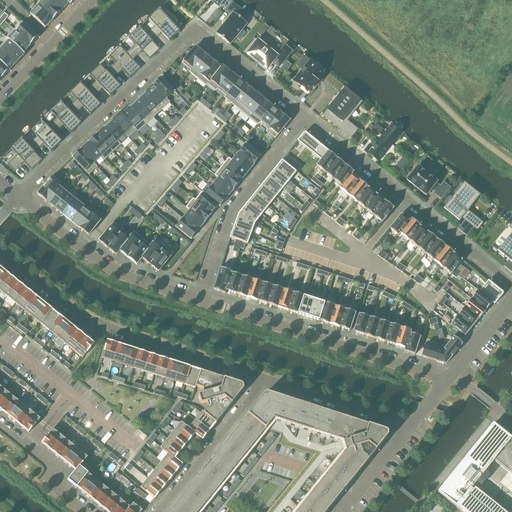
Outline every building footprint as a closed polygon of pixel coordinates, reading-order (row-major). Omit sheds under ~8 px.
[(40,0),(36,5),(38,6),(53,20),(61,12),(48,0),(40,0)] [(65,0),(48,0),(61,12),(68,3),(69,3),(65,0)] [(223,25),(216,33),(231,45),(248,24),(240,18),(245,12),(233,3),(226,11),(231,15),(227,20),(226,19),(222,24),(223,25)] [(38,6),(30,15),(45,29),(53,20),(38,6)] [(159,9),(148,19),(155,26),(146,35),(152,42),(161,33),(169,41),(179,31),(159,9)] [(21,21),(14,30),(30,45),(38,37),(21,21)] [(265,25),(257,34),(261,37),(268,27),(265,25)] [(160,50),(152,42),(146,35),(139,28),(129,38),(135,45),(126,53),(133,60),(142,52),(149,60),(160,50)] [(14,30),(6,38),(7,39),(23,53),(30,45),(14,30)] [(7,39),(0,47),(17,63),(24,54),(23,53),(7,39)] [(258,42),(248,54),(266,69),(272,61),(279,66),(291,51),(285,46),(276,56),(258,42)] [(120,46),(109,56),(115,63),(106,72),(113,79),(122,70),(129,78),(140,68),(133,60),(126,53),(120,46)] [(0,47),(0,61),(9,70),(17,63),(0,47)] [(195,47),(182,63),(190,70),(189,72),(204,54),(195,47)] [(204,54),(189,72),(197,79),(213,61),(204,54)] [(307,92),(312,85),(314,87),(323,77),(321,75),(324,71),(310,60),(293,81),(307,92)] [(0,61),(0,77),(2,79),(9,70),(0,61)] [(197,79),(206,86),(222,66),(222,65),(220,67),(213,61),(197,79)] [(291,65),(286,61),(281,68),(286,72),(291,65)] [(113,79),(106,72),(100,65),(89,75),(96,82),(87,90),(93,97),(102,89),(110,97),(120,87),(113,79)] [(215,91),(231,73),(222,66),(206,86),(207,85),(215,91)] [(231,73),(215,91),(216,92),(217,90),(225,96),(223,98),(224,98),(239,79),(231,73)] [(174,92),(161,77),(153,85),(169,103),(170,102),(167,99),(174,92)] [(239,79),(224,98),(232,105),(247,86),(239,79)] [(90,115),(101,105),(93,97),(87,90),(80,83),(70,93),(76,100),(67,109),(74,116),(83,107),(90,115)] [(145,93),(162,110),(169,103),(153,85),(145,93)] [(241,112),(256,93),(247,86),(232,105),(241,112)] [(348,122),(344,119),(359,100),(345,89),(323,116),(341,130),(348,122)] [(154,118),(162,110),(145,93),(137,100),(154,118)] [(249,118),(264,100),(256,93),(241,112),(249,118)] [(137,100),(129,107),(146,125),(154,118),(137,100)] [(264,100),(249,118),(257,125),(273,107),(264,100)] [(67,109),(61,102),(50,112),(56,119),(47,127),(54,134),(63,126),(70,134),(81,124),(74,116),(67,109)] [(122,114),(120,113),(138,132),(146,125),(129,107),(122,114)] [(273,107),(257,125),(258,126),(259,124),(267,130),(265,132),(266,132),(281,113),(273,107)] [(120,113),(112,120),(128,138),(136,131),(138,133),(138,132),(120,113)] [(281,113),(266,132),(275,139),(290,120),(281,113)] [(128,138),(112,120),(104,128),(120,145),(121,145),(118,141),(125,135),(128,138)] [(391,124),(367,153),(378,162),(395,141),(397,142),(402,136),(400,135),(401,133),(391,124)] [(372,128),(380,134),(383,130),(376,124),(372,128)] [(51,152),(61,142),(54,134),(47,127),(45,125),(35,135),(37,137),(28,146),(34,153),(43,144),(51,152)] [(96,135),(113,153),(120,145),(104,128),(96,135)] [(320,160),(328,151),(306,134),(305,132),(303,134),(297,142),(320,160)] [(105,160),(113,153),(96,135),(88,143),(105,160)] [(28,146),(21,139),(11,149),(17,156),(8,164),(7,165),(14,172),(15,171),(24,163),(31,171),(42,161),(34,153),(28,146)] [(105,160),(88,143),(80,150),(97,168),(97,167),(94,164),(101,157),(104,160),(105,160)] [(239,153),(254,165),(261,156),(246,144),(239,153)] [(80,150),(72,158),(89,175),(97,168),(80,150)] [(325,173),(336,158),(328,151),(320,160),(316,166),(325,173)] [(247,173),(254,165),(239,153),(232,161),(247,173)] [(232,161),(228,158),(221,167),(240,182),(247,173),(232,161)] [(336,158),(325,173),(333,180),(345,165),(336,158)] [(274,169),(289,181),(296,172),(282,161),(274,169)] [(333,180),(341,186),(342,186),(351,174),(352,175),(354,172),(345,165),(333,180)] [(240,182),(221,167),(214,176),(218,179),(218,178),(233,190),(240,182)] [(441,199),(449,188),(443,183),(440,187),(436,184),(437,182),(418,167),(407,180),(426,196),(431,189),(435,192),(434,193),(441,199)] [(268,178),(282,190),(289,181),(274,169),(268,178)] [(342,186),(341,186),(339,188),(348,196),(360,181),(352,175),(351,174),(342,186)] [(58,186),(59,187),(61,183),(53,176),(49,179),(37,194),(46,201),(58,186)] [(226,199),(233,190),(218,178),(218,179),(211,186),(226,199)] [(261,186),(275,198),(282,190),(268,178),(261,186)] [(368,188),(360,181),(348,196),(357,202),(368,188)] [(58,186),(46,201),(54,208),(66,193),(59,187),(58,186)] [(226,199),(211,186),(205,195),(218,206),(219,207),(226,199)] [(254,195),(269,206),(275,198),(261,186),(254,195)] [(450,196),(444,204),(446,206),(443,209),(459,221),(461,218),(477,231),(483,223),(468,210),(470,208),(465,204),(472,195),(462,186),(452,198),(450,196)] [(377,195),(368,188),(357,202),(365,209),(377,195)] [(211,214),(218,206),(205,195),(202,192),(195,200),(194,201),(211,214)] [(75,200),(74,200),(66,193),(54,208),(63,215),(75,200)] [(247,203),(262,215),(269,206),(254,195),(247,203)] [(385,202),(377,195),(365,209),(374,216),(385,202)] [(83,207),(84,207),(85,205),(76,198),(74,200),(75,200),(63,215),(71,222),(83,207)] [(204,223),(211,214),(194,201),(195,200),(193,199),(185,208),(189,211),(189,210),(204,223)] [(385,202),(374,216),(382,223),(394,209),(385,202)] [(238,214),(255,223),(262,215),(247,203),(238,214)] [(83,207),(71,222),(79,228),(92,213),(84,207),(83,207)] [(183,219),(198,231),(204,223),(189,210),(189,211),(183,219)] [(92,213),(79,228),(88,236),(100,221),(92,213)] [(255,223),(238,214),(233,227),(251,234),(255,223)] [(410,221),(409,221),(401,214),(389,229),(398,236),(400,234),(410,221)] [(198,231),(183,219),(176,228),(191,240),(198,231)] [(411,219),(409,221),(410,221),(400,234),(408,241),(420,226),(411,219)] [(119,233),(120,234),(123,230),(114,222),(98,241),(107,248),(119,233)] [(417,247),(428,233),(420,226),(408,241),(417,247)] [(251,234),(233,227),(230,238),(247,244),(251,234)] [(119,251),(120,251),(127,258),(143,239),(134,232),(127,240),(128,240),(119,251)] [(511,263),(511,232),(497,251),(511,263)] [(119,233),(107,248),(116,255),(120,251),(119,251),(128,240),(127,240),(120,234),(119,233)] [(437,240),(428,233),(417,247),(425,254),(437,240)] [(151,246),(151,245),(143,239),(127,258),(136,265),(141,258),(151,246)] [(141,258),(149,265),(165,246),(156,239),(151,245),(151,246),(141,258)] [(445,247),(437,240),(425,254),(434,261),(445,247)] [(165,246),(149,265),(158,272),(173,253),(165,246)] [(454,253),(445,247),(434,261),(442,268),(454,253)] [(462,260),(454,253),(442,268),(451,275),(462,260)] [(220,268),(215,284),(213,290),(218,292),(225,294),(226,291),(231,273),(232,273),(232,272),(220,268)] [(459,275),(464,279),(469,272),(464,268),(459,275)] [(0,287),(10,276),(1,269),(0,270),(0,287)] [(242,276),(232,273),(231,273),(226,291),(236,294),(242,276)] [(18,283),(10,276),(0,287),(0,291),(7,297),(18,283)] [(236,294),(246,297),(252,280),(242,276),(236,294)] [(262,283),(252,280),(246,297),(257,301),(262,283)] [(494,305),(502,295),(502,296),(504,294),(502,292),(488,281),(479,292),(492,303),(494,305)] [(27,289),(18,283),(7,297),(15,304),(27,289)] [(257,301),(267,304),(273,286),(262,283),(257,301)] [(283,290),(273,286),(267,304),(277,307),(283,290)] [(35,296),(27,289),(15,304),(23,310),(35,296)] [(294,293),(283,290),(277,307),(288,311),(294,293)] [(478,291),(471,300),(485,311),(492,303),(479,292),(478,291)] [(304,296),(294,293),(288,311),(298,314),(304,296)] [(43,303),(35,296),(23,310),(32,317),(43,303)] [(314,300),(304,296),(298,314),(309,318),(314,300)] [(325,303),(314,300),(309,318),(319,321),(325,303)] [(478,320),(485,311),(471,300),(464,308),(478,320)] [(52,310),(43,303),(32,317),(40,324),(52,310)] [(335,306),(325,303),(319,321),(329,324),(335,306)] [(345,310),(335,306),(329,324),(340,328),(345,310)] [(471,328),(478,320),(464,308),(457,317),(471,328)] [(49,331),(60,317),(52,310),(40,324),(49,331)] [(356,313),(345,310),(340,328),(350,331),(356,313)] [(353,332),(363,335),(369,317),(359,314),(353,332)] [(57,338),(69,324),(60,317),(49,331),(57,338)] [(363,335),(374,338),(379,321),(369,317),(363,335)] [(471,328),(457,317),(450,325),(465,337),(471,328)] [(374,338),(384,342),(390,324),(379,321),(374,338)] [(77,330),(69,324),(57,338),(66,345),(77,330)] [(400,327),(390,324),(384,342),(394,345),(400,327)] [(394,345),(404,348),(409,334),(410,334),(411,331),(400,327),(394,345)] [(86,337),(77,330),(66,345),(74,351),(86,337)] [(421,337),(410,334),(409,334),(404,348),(403,351),(415,355),(421,337)] [(94,344),(86,337),(74,351),(83,358),(94,344)] [(453,337),(442,351),(446,364),(447,364),(463,344),(453,337)] [(112,362),(118,344),(107,341),(102,358),(112,362)] [(123,365),(128,348),(118,344),(112,362),(123,365)] [(424,346),(420,357),(444,364),(445,364),(445,365),(445,364),(446,364),(442,351),(424,346)] [(133,368),(139,351),(128,348),(123,365),(133,368)] [(133,368),(143,372),(149,354),(139,351),(133,368)] [(154,375),(159,358),(149,354),(143,372),(154,375)] [(154,375),(164,378),(170,361),(159,358),(154,375)] [(170,361),(164,378),(174,382),(180,364),(170,361)] [(174,382),(185,385),(190,368),(180,364),(174,382)] [(196,387),(201,371),(190,368),(185,385),(195,388),(196,387)] [(208,407),(204,413),(216,423),(243,390),(244,389),(244,388),(244,387),(244,386),(243,386),(243,385),(242,385),(242,384),(241,384),(201,371),(196,387),(203,389),(204,393),(199,395),(200,400),(201,404),(207,402),(208,407)] [(0,409),(3,412),(15,398),(6,391),(0,399),(0,409)] [(286,423),(312,431),(337,440),(339,441),(339,440),(343,441),(346,451),(343,454),(342,455),(325,476),(308,498),(296,511),(326,511),(344,491),(360,470),(387,437),(388,436),(388,435),(388,434),(388,433),(388,432),(387,432),(387,431),(386,431),(385,431),(344,417),(319,409),(294,401),(272,394),(268,393),(267,393),(266,393),(265,393),(265,394),(264,394),(249,413),(267,428),(274,420),(274,419),(285,422),(285,423),(286,424),(286,423)] [(12,419),(23,405),(15,398),(3,412),(12,419)] [(20,426),(32,412),(23,405),(12,419),(20,426)] [(216,423),(204,413),(202,411),(195,420),(209,432),(216,423)] [(40,419),(32,412),(20,426),(29,433),(40,419)] [(214,493),(223,482),(232,471),(240,461),(249,450),(258,439),(267,428),(249,413),(244,419),(243,420),(244,421),(243,423),(241,422),(240,424),(238,427),(239,428),(237,430),(236,429),(235,430),(231,435),(226,441),(226,442),(227,443),(225,445),(224,444),(222,446),(220,448),(222,449),(220,451),(219,450),(218,451),(213,457),(209,462),(208,463),(209,464),(208,466),(207,465),(205,468),(203,470),(204,471),(202,473),(201,472),(200,473),(196,478),(192,484),(191,485),(192,486),(190,488),(189,487),(187,489),(185,491),(187,492),(185,494),(184,493),(183,494),(179,500),(174,505),(173,506),(175,507),(173,509),(172,508),(169,511),(168,511),(198,511),(205,504),(214,493)] [(195,420),(189,428),(188,429),(195,434),(202,441),(209,432),(195,420)] [(188,429),(189,428),(181,422),(174,431),(188,443),(195,434),(188,429)] [(511,511),(511,439),(493,424),(443,486),(438,493),(461,511),(511,511)] [(42,444),(50,450),(62,436),(53,429),(42,444)] [(134,433),(144,441),(147,437),(138,430),(134,433)] [(182,451),(188,443),(174,431),(167,439),(182,451)] [(50,450),(59,457),(70,443),(62,436),(50,450)] [(160,448),(168,454),(168,453),(175,459),(182,451),(167,439),(160,448)] [(59,457),(67,464),(79,450),(70,443),(59,457)] [(88,457),(79,450),(67,464),(75,471),(81,465),(88,457)] [(168,453),(168,454),(161,462),(175,473),(182,465),(175,459),(168,453)] [(275,475),(283,478),(290,458),(282,455),(275,475)] [(109,471),(116,463),(118,464),(121,461),(116,457),(113,460),(106,469),(109,471)] [(169,482),(175,473),(161,462),(154,471),(169,482)] [(68,480),(76,487),(88,473),(80,467),(81,465),(75,471),(68,480)] [(162,491),(169,482),(154,471),(147,479),(162,491)] [(76,487),(85,494),(96,480),(88,473),(76,487)] [(155,499),(162,491),(147,479),(140,488),(155,499)] [(96,480),(85,494),(93,501),(105,487),(96,480)] [(93,501),(102,508),(114,494),(105,487),(93,501)] [(102,508),(106,511),(113,511),(122,501),(114,494),(102,508)] [(127,511),(131,508),(130,507),(122,501),(113,511),(127,511)] [(133,503),(130,507),(131,508),(127,511),(141,511),(142,511),(133,503)]
